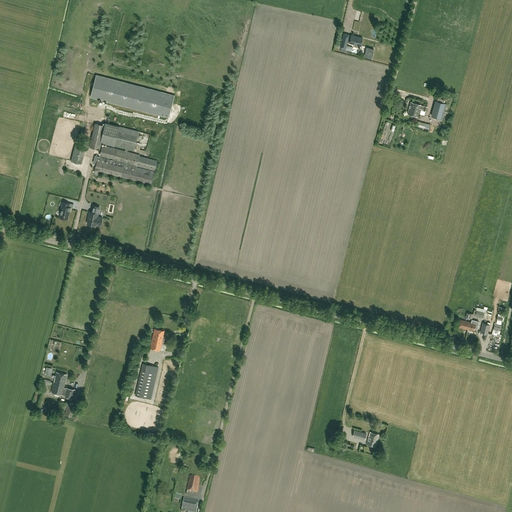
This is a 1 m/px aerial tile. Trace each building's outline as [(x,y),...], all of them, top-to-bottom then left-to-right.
[(362,38),(351,35),(349,43),(360,46),(362,38)] [(342,38),(340,48),(346,49),(347,45),(348,39),(342,38)] [(91,97),(168,117),(174,96),(96,75),(91,97)] [(442,119),(446,104),(436,101),(432,116),(442,119)] [(427,107),(411,102),(407,114),(418,117),(420,109),(426,111),(427,107)] [(430,125),(416,121),(414,125),(429,129),(430,125)] [(105,122),(105,123),(104,125),(95,123),(90,147),(100,149),(101,142),(134,150),(138,131),(105,122)] [(151,184),(154,171),(157,161),(139,156),(140,155),(102,145),(99,156),(95,155),(93,163),(96,163),(93,173),(97,174),(98,170),(151,184)] [(81,163),(85,148),(75,146),(71,161),(81,163)] [(73,204),(63,202),(59,217),(67,219),(69,212),(70,207),(73,208),(73,204)] [(97,217),(99,210),(92,209),(91,212),(90,212),(88,216),(89,216),(87,224),(95,225),(95,224),(101,226),(102,218),(97,217)] [(468,329),(469,322),(461,320),(459,327),(468,329)] [(469,322),(468,329),(474,331),(475,328),(477,329),(479,322),(472,320),(471,322),(469,322)] [(490,324),(482,322),(480,332),(488,333),(490,324)] [(160,350),(164,331),(154,328),(150,348),(160,350)] [(151,399),(158,367),(143,363),(135,395),(151,399)] [(54,383),(64,385),(67,374),(56,372),(54,383)] [(64,385),(54,383),(51,392),(56,393),(65,395),(65,396),(73,398),(74,390),(64,387),(64,385)] [(60,401),(58,408),(66,410),(68,403),(60,401)] [(66,410),(65,414),(73,416),(76,404),(68,402),(68,403),(66,410)] [(364,440),(366,433),(354,430),(353,436),(364,440)] [(366,444),(375,447),(379,434),(370,432),(366,444)] [(199,479),(190,477),(187,491),(197,493),(199,483),(199,482),(199,479)] [(196,511),(199,501),(184,498),(181,510),(189,511),(196,511)]
